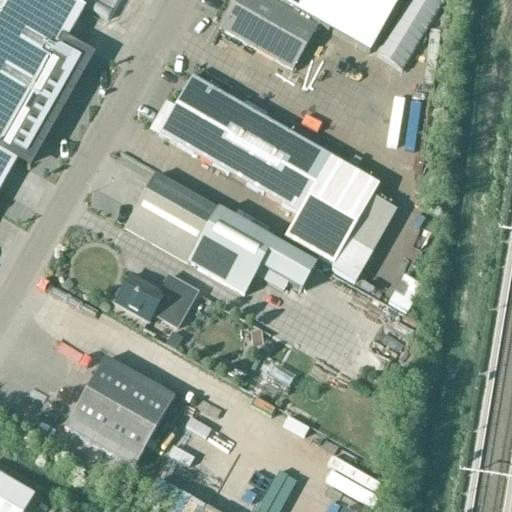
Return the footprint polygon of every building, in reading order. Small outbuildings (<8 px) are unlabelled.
[(61,0),(0,0),(0,150),(17,160),(30,168),(93,57),(66,42),(83,12),(61,0)] [(267,0),(238,0),(220,32),(292,74),(318,28),(267,0)] [(267,0),(318,28),(368,57),(400,0),(267,0)] [(375,64),(364,83),(375,90),(386,71),(375,64)] [(377,190),(330,163),(191,83),(159,139),(298,218),(283,245),(332,271),(377,190)] [(0,189),(17,160),(0,150),(0,189)] [(314,271),(217,215),(154,179),(124,231),(187,267),(244,299),(255,280),(283,296),(287,289),(300,296),(314,271)] [(132,278),(123,292),(119,294),(116,299),(117,304),(115,308),(148,327),(152,318),(177,332),(197,297),(168,280),(160,294),(132,278)] [(403,296),(403,311),(416,311),(416,296),(403,296)] [(251,348),(261,347),(260,337),(250,338),(251,348)] [(64,433),(134,472),(174,402),(104,363),(64,433)] [(221,379),(240,390),(247,378),(227,367),(221,379)] [(255,402),(279,425),(289,414),(265,392),(255,402)] [(205,428),(198,437),(210,446),(217,437),(205,428)] [(186,460),(206,473),(216,456),(196,444),(186,460)] [(0,511),(26,511),(33,500),(0,480),(0,511)] [(360,511),(379,511),(381,509),(352,495),(347,505),(360,511)]
